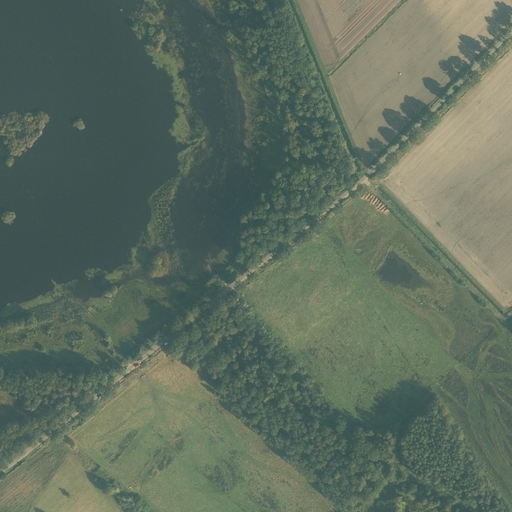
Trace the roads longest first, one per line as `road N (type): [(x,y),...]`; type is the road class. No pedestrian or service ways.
road 1 (unclassified): [(0,473),(364,179),(511,30)]
road 2 (track): [(364,179),(511,323)]
